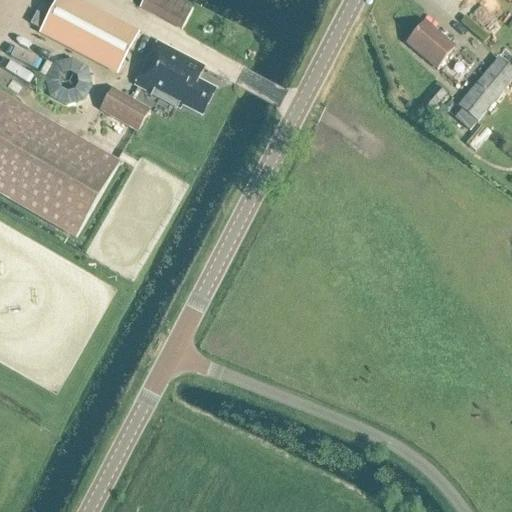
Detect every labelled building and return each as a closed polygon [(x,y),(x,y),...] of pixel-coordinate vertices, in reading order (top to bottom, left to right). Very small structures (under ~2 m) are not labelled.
[(36,15),(30,27),(42,33),(118,73),(136,39),(63,0),(59,0),(48,21),(36,15)] [(144,0),(139,11),(180,32),(192,11),(171,0),(144,0)] [(424,24),(406,46),(437,72),(455,50),(424,24)] [(202,68),(157,45),(135,87),(184,112),(186,109),(202,117),(215,91),(196,81),(202,68)] [(83,106),(102,73),(70,54),(51,88),(83,106)] [(470,133),(511,83),(511,73),(498,61),(458,108),(462,112),(455,120),(470,133)] [(436,88),(415,112),(424,120),(446,95),(436,88)] [(137,134),(150,112),(112,90),(99,112),(137,134)] [(0,98),(0,196),(74,239),(118,165),(0,98)]
